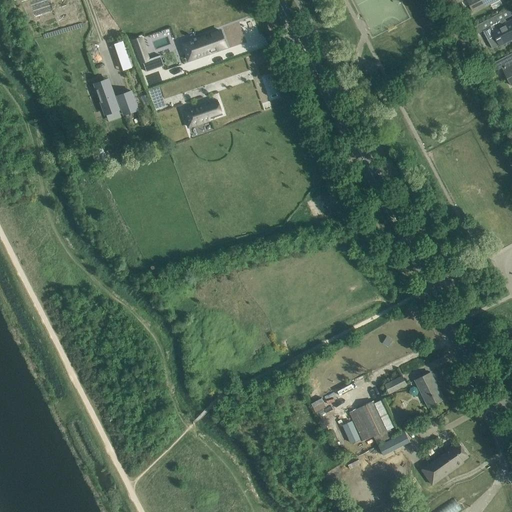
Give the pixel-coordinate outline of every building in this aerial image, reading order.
[(467,0),(474,12),(496,0),(467,0)] [(478,24),(471,28),(475,35),(484,30),(493,49),(511,38),(511,20),(503,25),(501,21),(497,23),(494,16),(478,24)] [(195,40),(183,44),(189,59),(211,52),(217,50),(217,49),(227,46),(221,31),(212,34),(197,39),(196,37),(194,38),(195,40)] [(142,38),(134,41),(141,62),(143,61),(147,72),(164,66),(161,56),(161,55),(149,59),(142,38)] [(123,41),(112,45),(117,60),(128,56),(123,41)] [(511,60),(509,62),(506,56),(489,65),(493,72),(502,67),(511,85),(511,84),(511,60)] [(149,89),(156,111),(197,98),(190,76),(149,89)] [(119,99),(116,100),(108,79),(95,83),(97,90),(106,114),(111,112),(119,110),(119,109),(117,104),(120,103),(124,115),(138,110),(131,91),(118,96),(119,99)] [(217,116),(223,114),(218,100),(205,104),(205,103),(183,110),(189,127),(210,120),(210,118),(217,116)] [(345,203),(338,190),(323,198),(330,211),(345,203)] [(415,380),(429,407),(444,399),(430,372),(415,380)] [(389,393),(406,384),(402,376),(385,384),(389,393)] [(322,414),(333,409),(329,400),(318,405),(322,414)] [(360,407),(349,412),(363,442),(374,437),(387,430),(386,428),(374,403),(373,401),(360,407)] [(380,443),(385,453),(412,440),(407,430),(380,443)] [(446,452),(457,467),(464,462),(463,461),(469,456),(459,442),(446,452)] [(432,484),(457,467),(446,452),(421,469),(432,484)] [(433,511),(457,511),(462,509),(454,498),(433,511)]
